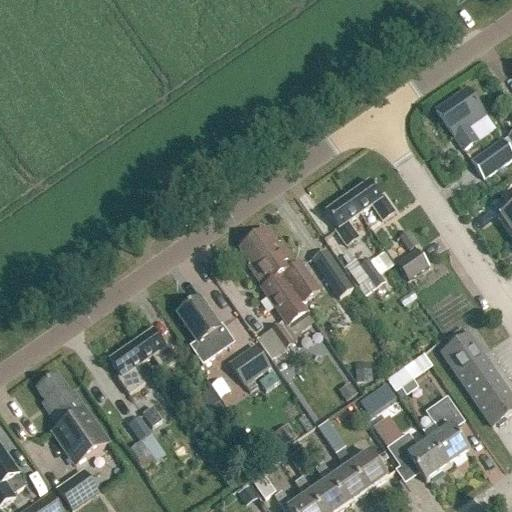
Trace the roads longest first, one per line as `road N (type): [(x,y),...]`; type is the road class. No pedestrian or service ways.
road 1 (residential): [(0,376),(374,119)]
road 2 (residential): [(511,310),(374,119)]
road 3 (residential): [(374,119),(511,23)]
